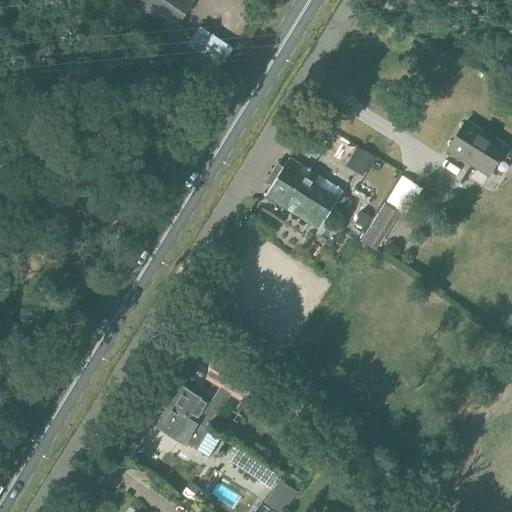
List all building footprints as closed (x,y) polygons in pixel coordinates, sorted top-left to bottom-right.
[(131,0),(175,31),(196,0),(131,0)] [(200,28),(189,45),(223,67),(233,50),(200,28)] [(507,146),(467,121),(449,150),(490,174),(507,146)] [(377,158),(360,147),(348,166),(365,176),(377,158)] [(272,186),(265,196),(320,229),(343,192),(289,159),(284,167),(278,163),(265,182),(272,186)] [(361,242),(377,251),(383,241),(400,213),(385,204),(361,242)] [(182,386),(171,406),(210,430),(221,410),(211,404),(211,403),(182,386)] [(158,428),(186,444),(187,443),(198,450),(210,430),(171,406),(158,428)] [(283,480),(268,501),(283,511),(284,511),(299,492),(283,480)]
